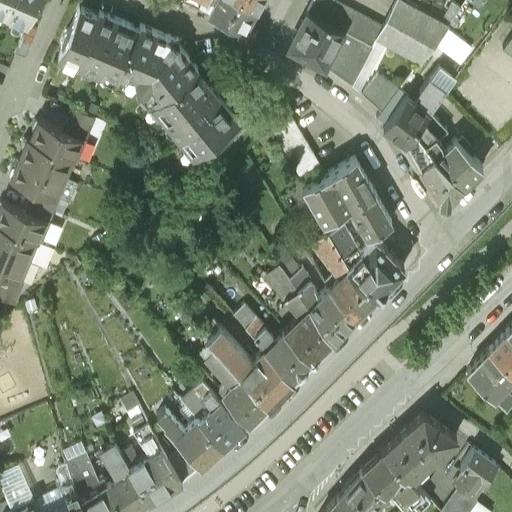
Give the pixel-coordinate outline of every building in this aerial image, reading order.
[(0,0),(0,9),(6,12),(11,0),(0,0)] [(11,0),(6,12),(25,20),(27,21),(35,0),(11,0)] [(255,1),(254,0),(212,0),(208,7),(243,23),(255,1)] [(381,22),(340,0),(311,0),(308,6),(343,24),(372,40),(375,33),(381,22)] [(446,19),(410,0),(392,0),(381,22),(375,33),(418,56),(446,19)] [(166,32),(139,20),(137,24),(98,7),(96,11),(78,3),(69,25),(65,27),(60,38),(62,42),(57,53),(66,57),(69,56),(76,59),(75,61),(99,71),(100,67),(107,70),(109,73),(116,76),(119,71),(125,73),(128,72),(134,75),(136,84),(143,84),(154,97),(154,98),(193,66),(194,66),(197,64),(178,41),(177,30),(166,32)] [(343,24),(308,6),(292,37),(295,46),(310,53),(323,61),(343,24)] [(25,20),(13,48),(24,52),(36,25),(27,21),(25,20)] [(372,40),(343,24),(323,61),(341,73),(351,81),(372,40)] [(511,29),(502,42),(511,49),(511,29)] [(194,66),(193,66),(154,98),(154,97),(152,99),(158,106),(158,108),(185,143),(188,143),(194,150),(199,146),(201,144),(205,144),(216,135),(216,132),(236,116),(210,84),(209,85),(194,66)] [(432,68),(424,79),(429,82),(434,76),(437,72),(432,68)] [(429,82),(421,92),(419,101),(426,106),(427,107),(428,106),(444,84),(434,76),(429,82)] [(397,84),(376,111),(384,117),(404,90),(397,84)] [(384,117),(382,119),(404,135),(405,135),(413,124),(420,115),(426,106),(419,101),(404,90),(384,117)] [(82,129),(90,108),(69,100),(61,121),(82,129)] [(428,106),(427,107),(426,106),(420,115),(425,120),(435,114),(428,106)] [(319,158),(288,107),(268,119),(298,169),(319,158)] [(85,134),(37,114),(33,115),(31,122),(32,125),(35,126),(31,135),(40,138),(41,141),(44,142),(50,140),(53,141),(54,145),(74,153),(74,154),(76,155),(85,134)] [(420,115),(413,124),(432,148),(462,180),(481,161),(454,133),(442,144),(439,136),(433,128),(425,120),(420,115)] [(432,148),(413,124),(405,135),(419,160),(432,148)] [(53,141),(50,140),(44,142),(41,141),(40,138),(31,135),(29,134),(29,133),(26,132),(23,133),(20,140),(21,143),(24,144),(20,153),(29,157),(31,156),(34,157),(37,163),(40,165),(43,163),(65,173),(74,154),(74,153),(54,145),(53,141)] [(462,180),(432,148),(419,160),(418,160),(439,193),(447,195),(447,194),(462,180)] [(392,216),(354,151),(346,155),(344,151),(333,157),(336,161),(330,165),(350,200),(366,229),(392,216)] [(43,163),(40,165),(37,163),(34,157),(31,156),(29,157),(20,153),(16,162),(14,161),(10,162),(8,169),(9,172),(35,184),(57,193),(65,173),(43,163)] [(350,200),(330,165),(302,181),(326,223),(334,218),(330,212),(350,200)] [(57,193),(35,184),(31,195),(53,204),(57,193)] [(26,205),(1,195),(0,195),(0,217),(4,219),(5,222),(8,223),(14,221),(17,222),(18,226),(38,234),(38,235),(40,236),(49,215),(48,215),(26,205)] [(53,204),(31,195),(26,205),(48,215),(53,204)] [(374,230),(352,252),(349,245),(353,239),(347,229),(349,228),(341,214),(326,223),(326,224),(331,233),(346,258),(374,290),(403,260),(374,230)] [(17,222),(14,221),(8,223),(5,222),(4,219),(0,217),(0,242),(1,245),(4,246),(7,245),(29,254),(38,235),(38,234),(18,226),(17,222)] [(326,224),(309,234),(317,244),(331,233),(326,224)] [(374,290),(346,258),(331,233),(317,244),(338,269),(335,273),(331,270),(325,276),(327,280),(339,295),(354,310),(374,290)] [(291,253),(278,234),(267,240),(281,260),(291,253)] [(29,254),(7,245),(4,246),(1,245),(0,242),(0,264),(0,265),(21,274),(29,254)] [(339,295),(327,280),(317,291),(315,284),(309,274),(310,273),(302,260),(298,263),(291,253),(281,260),(288,271),(289,270),(297,282),(331,332),(354,310),(339,295)] [(21,274),(0,265),(0,266),(0,277),(18,285),(23,275),(21,274)] [(288,271),(282,275),(279,271),(273,277),(285,291),(297,282),(289,270),(288,271)] [(18,285),(0,277),(0,290),(13,296),(18,285)] [(331,332),(297,282),(285,291),(298,308),(283,323),(311,352),(331,332)] [(271,292),(262,300),(277,316),(286,308),(271,292)] [(254,311),(244,320),(253,330),(263,320),(254,311)] [(214,313),(201,324),(207,330),(219,319),(214,313)] [(291,372),(264,342),(252,355),(219,319),(207,330),(215,340),(222,347),(267,397),(291,372)] [(311,352),(283,323),(272,335),(271,330),(263,320),(253,330),(264,342),(291,372),(311,352)] [(511,333),(506,328),(487,346),(511,369),(511,333)] [(215,340),(205,349),(211,356),(222,347),(215,340)] [(511,371),(511,369),(487,346),(466,368),(505,406),(511,398),(511,393),(501,383),(511,371)] [(267,397),(222,347),(211,356),(226,372),(233,374),(226,382),(222,386),(248,415),(267,397)] [(201,374),(193,382),(201,391),(210,383),(201,374)] [(243,420),(210,383),(201,391),(193,382),(181,393),(196,410),(223,439),(243,420)] [(131,387),(119,394),(126,406),(138,399),(131,387)] [(223,439),(196,410),(183,422),(164,401),(156,409),(164,419),(163,420),(181,440),(199,460),(223,439)] [(456,432),(422,408),(381,446),(403,471),(406,469),(410,474),(456,432)] [(147,417),(132,426),(146,451),(160,442),(147,417)] [(122,453),(109,421),(95,429),(100,439),(106,454),(112,458),(120,473),(131,467),(128,463),(122,453)] [(100,439),(85,447),(92,462),(106,454),(100,439)] [(181,440),(167,452),(181,476),(199,460),(181,440)] [(146,451),(128,463),(131,467),(148,496),(181,476),(167,452),(160,442),(146,451)] [(495,460),(472,444),(460,462),(462,464),(455,474),(452,479),(459,484),(472,493),(495,460)] [(403,471),(381,446),(361,464),(384,488),(393,481),(419,509),(430,497),(410,474),(406,469),(403,471)] [(92,462),(85,447),(66,455),(71,472),(72,472),(77,487),(80,496),(102,485),(98,477),(92,462)] [(0,467),(0,481),(7,497),(11,506),(31,497),(33,496),(19,459),(0,467)] [(384,488),(361,464),(335,493),(356,511),(368,511),(387,491),(384,488)] [(120,473),(106,482),(103,475),(98,477),(102,485),(118,511),(124,511),(148,496),(131,467),(120,473)] [(455,474),(449,468),(445,472),(452,479),(455,474)] [(31,497),(36,511),(42,511),(68,501),(61,484),(31,497)] [(459,484),(441,510),(442,511),(465,511),(467,510),(475,497),(472,493),(459,484)] [(118,511),(102,485),(80,496),(86,511),(118,511)] [(356,511),(335,493),(319,511),(356,511)] [(52,508),(53,511),(86,511),(80,496),(68,501),(52,508)] [(7,497),(0,500),(0,509),(0,511),(11,506),(7,497)] [(11,506),(13,511),(36,511),(31,497),(11,506)]
